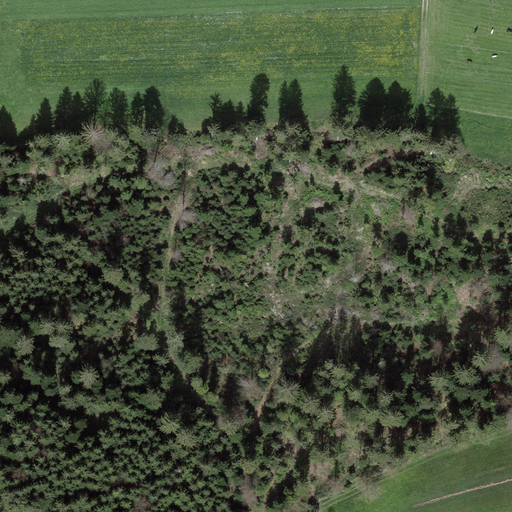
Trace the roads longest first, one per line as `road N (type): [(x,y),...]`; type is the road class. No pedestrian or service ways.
road 1 (track): [(0,229),(152,167),(221,159),(417,195),(511,228)]
road 2 (track): [(257,511),(236,458),(126,295),(47,251),(0,250)]
road 3 (track): [(511,382),(470,416),(325,456),(273,511)]
